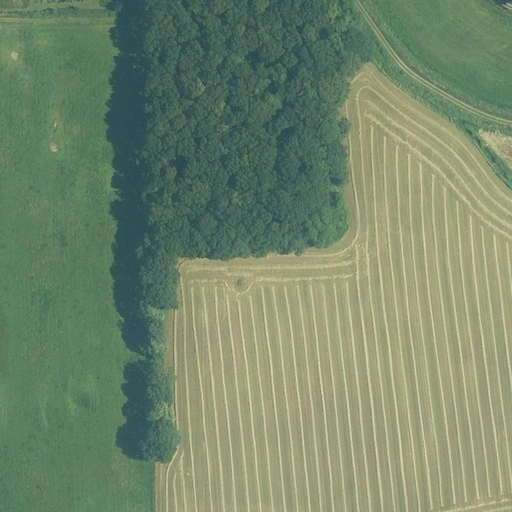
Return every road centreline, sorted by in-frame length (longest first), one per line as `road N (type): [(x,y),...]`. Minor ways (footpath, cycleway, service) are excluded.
road 1 (track): [(511,123),(463,106),(407,70),(352,0)]
road 2 (track): [(0,22),(137,20),(145,0)]
